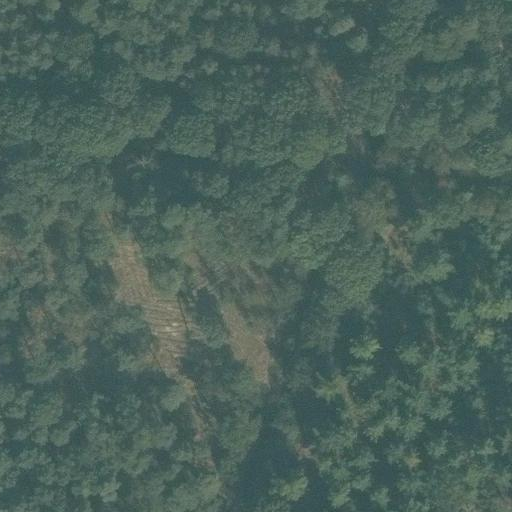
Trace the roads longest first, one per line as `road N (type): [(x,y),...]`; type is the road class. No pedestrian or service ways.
road 1 (track): [(239,498),(363,157)]
road 2 (track): [(363,157),(24,125)]
road 3 (track): [(363,157),(431,0)]
road 4 (track): [(363,157),(511,170)]
